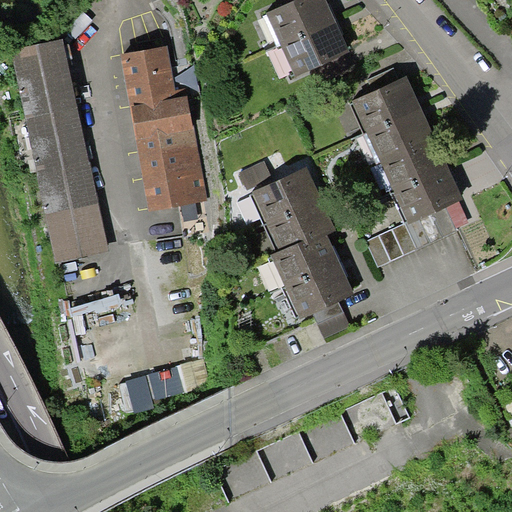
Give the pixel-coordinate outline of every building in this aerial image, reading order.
[(335,20),(326,0),(292,0),(285,4),(266,12),(281,45),(335,20)] [(511,0),(488,0),(501,22),(511,15),(511,0)] [(93,20),(84,11),(67,30),(76,39),(93,20)] [(350,52),(335,20),(281,45),(297,77),(315,68),(344,55),(350,52)] [(63,38),(10,50),(56,263),(109,252),(67,60),(64,45),(63,38)] [(69,44),(64,45),(67,60),(72,58),(69,44)] [(167,46),(120,54),(148,211),(181,205),(196,203),(208,201),(194,126),(193,126),(186,88),(175,90),(167,46)] [(352,70),(344,55),(315,68),(323,84),(352,70)] [(352,100),(367,133),(422,109),(407,76),(352,100)] [(367,133),(381,163),(435,138),(422,109),(367,133)] [(435,138),(381,163),(395,193),(449,169),(435,138)] [(264,161),(238,173),(243,185),(244,184),(247,190),(272,179),(264,161)] [(252,191),(267,223),(322,199),(307,167),(252,191)] [(449,169),(395,193),(407,222),(408,224),(446,207),(459,201),(463,199),(449,169)] [(336,231),(322,199),(267,223),(279,251),(304,239),(306,244),(327,235),(336,231)] [(469,222),(459,201),(446,207),(456,229),(469,222)] [(198,219),(196,203),(181,205),(184,221),(198,219)] [(366,241),(378,267),(457,231),(456,229),(446,207),(408,224),(407,222),(366,241)] [(286,289),(340,264),(327,235),(306,244),(304,239),(279,251),(271,255),(286,289)] [(340,264),(286,289),(300,319),(312,313),(338,301),(354,294),(340,264)] [(351,326),(338,301),(312,313),(324,339),(351,326)]
